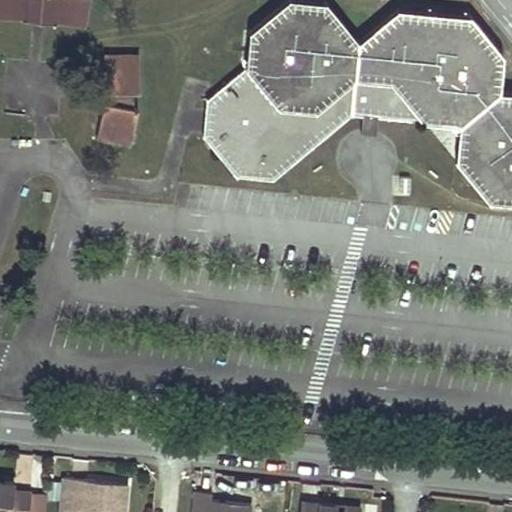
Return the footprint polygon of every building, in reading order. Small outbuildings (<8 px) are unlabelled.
[(0,0),(0,16),(37,16),(82,25),(86,0),(0,0)] [(205,97),(201,133),(236,174),(271,178),(349,112),(457,123),(454,158),(488,199),(511,201),(511,88),(499,88),(502,52),(469,12),(396,6),(358,37),(326,0),(282,0),(248,30),(246,66),(205,97)] [(138,54),(103,55),(103,96),(96,135),(117,140),(119,131),(132,132),(137,106),(133,105),(134,87),(138,87),(138,54)] [(83,479),(69,477),(65,510),(79,511),(119,511),(122,490),(83,486),(83,479)] [(10,483),(0,482),(0,511),(25,511),(27,493),(9,491),(10,483)] [(207,495),(192,493),(189,511),(245,511),(246,505),(208,502),(207,495)] [(333,506),(300,503),(298,511),(360,511),(361,509),(342,506),(342,510),(333,510),(333,506)]
